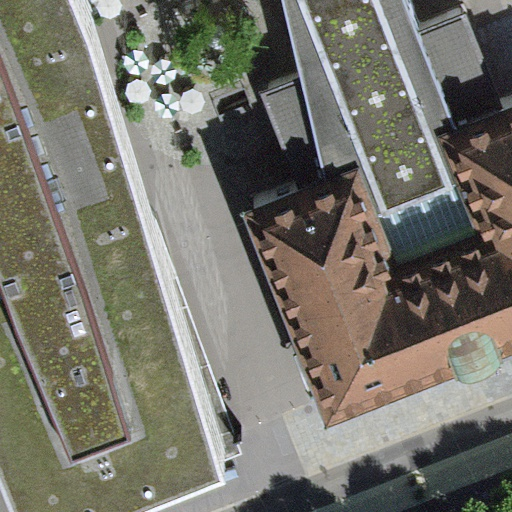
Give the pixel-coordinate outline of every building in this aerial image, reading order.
[(89,11),(84,0),(0,0),(0,497),(5,511),(147,511),(237,479),(150,211),(127,138),(89,11)] [(362,140),(312,0),(291,0),(328,153),(362,140)] [(312,0),(362,140),(380,190),(458,156),(438,109),(389,0),(312,0)] [(415,0),(389,0),(438,109),(456,101),(415,0)] [(511,78),(456,101),(438,109),(458,156),(380,190),(362,140),(328,153),(245,185),(330,399),(511,323),(511,78)]
